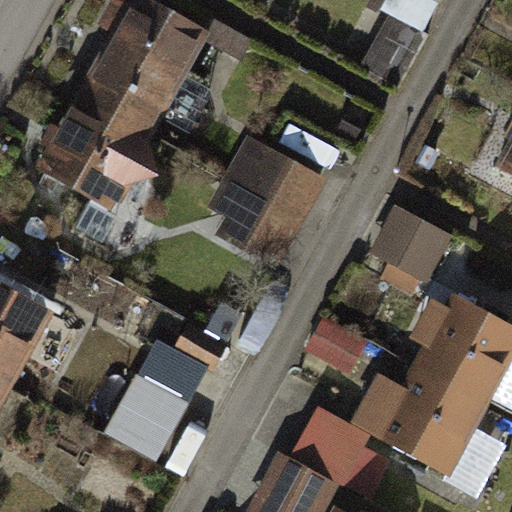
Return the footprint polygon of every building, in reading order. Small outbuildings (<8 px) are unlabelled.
[(145,4),(103,84),(180,125),(222,44),(145,4)] [(103,84),(60,164),(137,205),(180,125),(103,84)] [(247,140),(208,221),(279,255),(318,174),(247,140)] [(400,219),(383,256),(429,277),(446,240),(400,219)] [(0,292),(0,404),(16,414),(65,331),(0,292)] [(511,333),(455,301),(416,368),(484,407),(511,359),(511,333)] [(359,375),(375,338),(329,317),(312,354),(359,375)] [(416,368),(377,435),(446,475),(484,407),(416,368)] [(164,462),(195,402),(142,375),(111,435),(164,462)] [(0,404),(0,439),(16,414),(0,404)] [(315,422),(262,511),(326,511),(363,449),(315,422)]
